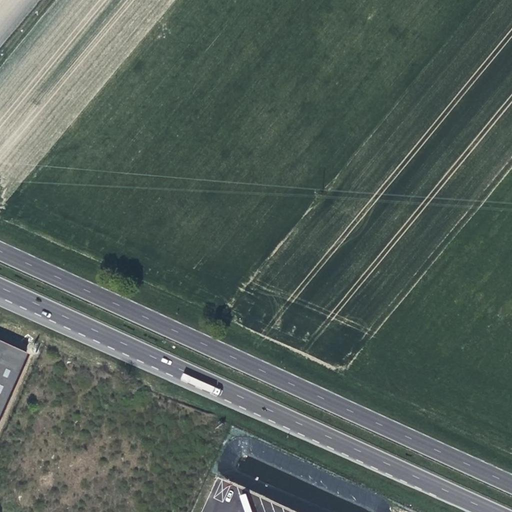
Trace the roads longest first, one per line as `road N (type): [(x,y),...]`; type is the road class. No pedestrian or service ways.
road 1 (primary): [(511,485),(0,251)]
road 2 (primary): [(0,287),(491,511)]
